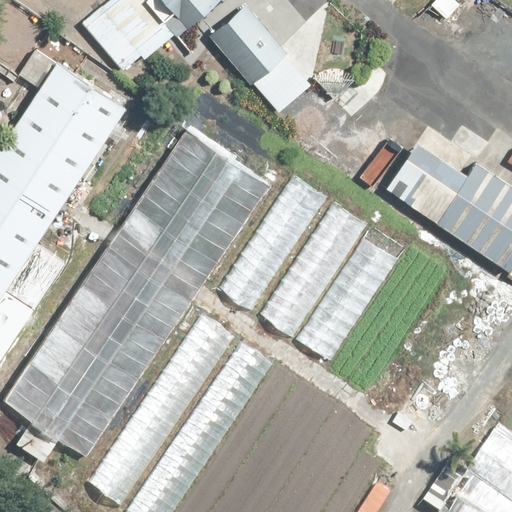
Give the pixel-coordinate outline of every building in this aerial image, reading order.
[(90,0),(78,10),(118,59),(191,0),(90,0)] [(246,0),(230,0),(202,26),(273,103),(311,69),(246,0)] [(60,40),(0,128),(0,272),(127,85),(60,40)] [(181,117),(5,387),(91,443),(267,173),(181,117)] [(417,135),(383,186),(505,264),(511,253),(511,181),(471,155),(465,166),(417,135)] [(198,298),(74,477),(124,511),(311,511),(375,420),(198,298)] [(511,511),(511,401),(437,511),(511,511)]
